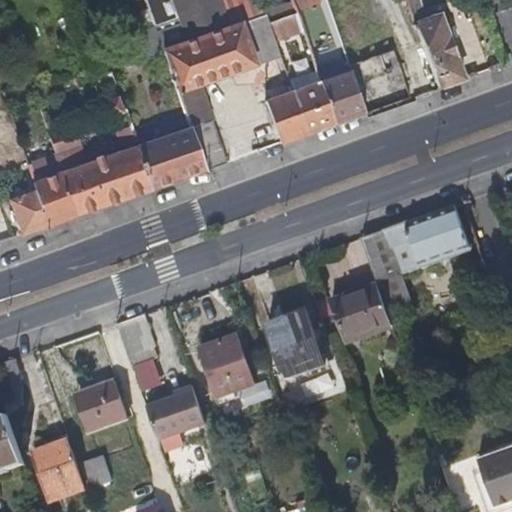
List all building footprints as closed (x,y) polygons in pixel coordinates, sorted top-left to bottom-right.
[(276,41),(267,15),(261,0),(173,0),(173,1),(181,24),(158,31),(156,25),(129,35),(138,61),(165,52),(179,92),(200,84),(234,73),(281,56),(276,41)] [(319,2),(317,0),(292,0),(296,11),(319,2)] [(303,31),(298,14),(278,21),(275,13),(267,15),(276,41),(303,31)] [(457,58),(441,13),(426,19),(424,14),(414,17),(422,39),(426,49),(439,87),(454,82),(464,78),(457,58)] [(129,35),(156,25),(154,18),(127,27),(129,35)] [(321,82),(351,71),(347,59),(317,69),(321,82)] [(361,104),(355,87),(351,71),(321,82),(329,106),(335,124),(365,114),(361,104)] [(329,106),(321,82),(294,91),(308,134),(324,128),(335,124),(329,106)] [(294,91),(291,83),(285,86),(288,93),(294,91)] [(212,119),(200,84),(179,92),(181,98),(185,111),(190,126),(212,119)] [(308,134),(294,91),(288,93),(285,86),(273,90),(276,97),(266,101),(281,143),(296,138),(308,134)] [(125,111),(120,95),(106,100),(112,116),(116,114),(125,111)] [(185,111),(181,98),(175,100),(180,113),(185,111)] [(41,114),(39,107),(31,109),(34,116),(41,114)] [(135,139),(132,130),(125,111),(116,114),(126,142),(135,139)] [(23,121),(20,113),(12,116),(14,124),(23,121)] [(227,162),(212,119),(190,126),(191,128),(200,155),(206,170),(227,162)] [(200,155),(191,128),(167,136),(138,146),(152,189),(183,178),(206,170),(200,155)] [(77,143),(72,129),(50,137),(54,151),(67,146),(77,143)] [(35,151),(29,134),(19,137),(25,154),(35,151)] [(138,146),(135,139),(126,142),(129,149),(138,146)] [(75,168),(67,146),(54,151),(62,173),(75,168)] [(152,189),(138,146),(129,149),(75,168),(62,173),(69,195),(76,215),(115,202),(152,189)] [(76,215),(69,195),(62,173),(35,183),(38,191),(49,225),(76,215)] [(49,225),(38,191),(11,200),(22,234),(49,225)] [(480,247),(473,230),(464,203),(453,207),(431,215),(395,228),(364,239),(366,243),(368,248),(374,266),(381,285),(385,296),(390,309),(413,300),(404,275),(450,259),(472,251),(472,249),(480,247)] [(496,293),(483,256),(468,261),(481,297),(496,293)] [(396,325),(390,309),(385,296),(381,285),(336,301),(350,342),(396,325)] [(328,366),(309,311),(270,325),(289,379),(328,366)] [(155,346),(145,316),(120,324),(130,355),(155,346)] [(256,383),(240,336),(204,348),(221,396),(256,383)] [(26,378),(20,358),(0,364),(0,382),(1,386),(26,378)] [(133,368),(144,390),(159,383),(148,361),(133,368)] [(28,406),(26,378),(1,386),(11,412),(28,406)] [(130,420),(115,381),(84,393),(91,413),(84,415),(91,434),(130,420)] [(211,429),(198,392),(149,409),(161,442),(163,446),(211,429)] [(91,413),(84,393),(77,395),(84,415),(91,413)] [(0,471),(28,462),(23,448),(15,425),(11,412),(0,416),(0,471)] [(89,491),(82,470),(70,441),(35,454),(51,497),(68,491),(70,497),(89,491)] [(511,500),(511,448),(483,458),(499,505),(511,500)] [(89,486),(110,482),(105,455),(85,459),(89,486)] [(394,511),(386,490),(371,495),(377,511),(394,511)] [(70,497),(68,491),(51,497),(53,503),(70,497)]
